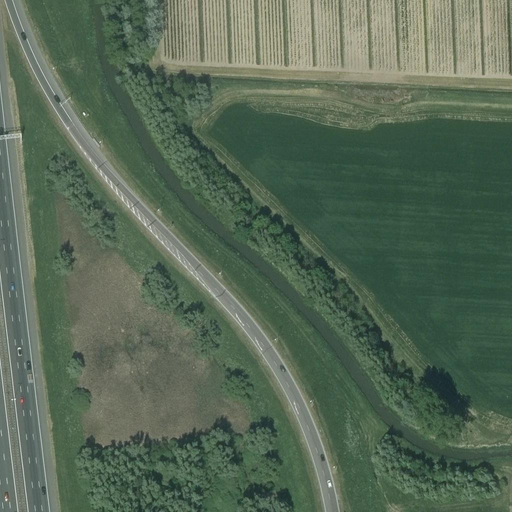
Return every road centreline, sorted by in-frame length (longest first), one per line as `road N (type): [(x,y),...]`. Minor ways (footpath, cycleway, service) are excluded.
road 1 (motorway): [(335,511),(319,448),(284,372),(251,324),(70,126),(9,0)]
road 2 (motorway): [(40,511),(0,177)]
